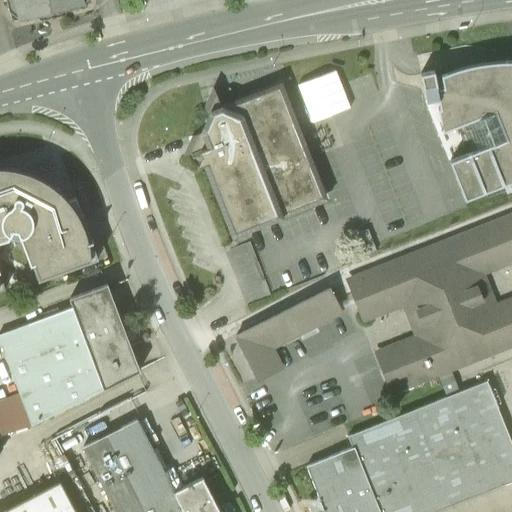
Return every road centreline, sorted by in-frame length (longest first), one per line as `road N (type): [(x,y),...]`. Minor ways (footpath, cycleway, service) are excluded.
road 1 (unclassified): [(85,74),(135,228),(269,511)]
road 2 (tertiary): [(85,74),(393,0)]
